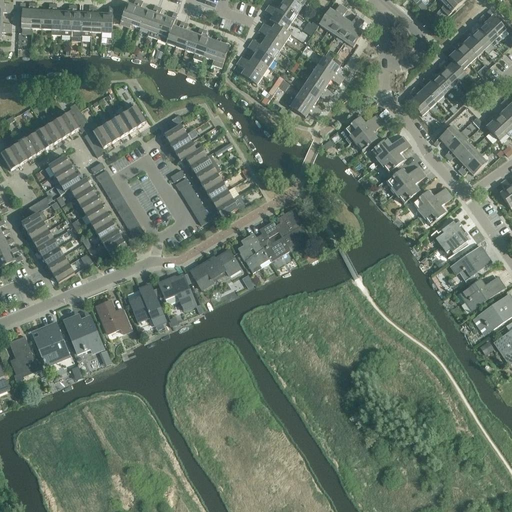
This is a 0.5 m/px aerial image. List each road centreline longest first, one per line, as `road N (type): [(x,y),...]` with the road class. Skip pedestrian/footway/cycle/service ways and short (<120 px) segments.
road 1 (residential): [(156,239),(189,220),(176,199),(151,166),(119,178),(151,231)]
road 2 (residential): [(0,322),(151,260),(156,239)]
road 3 (residential): [(467,197),(392,103),(380,69)]
